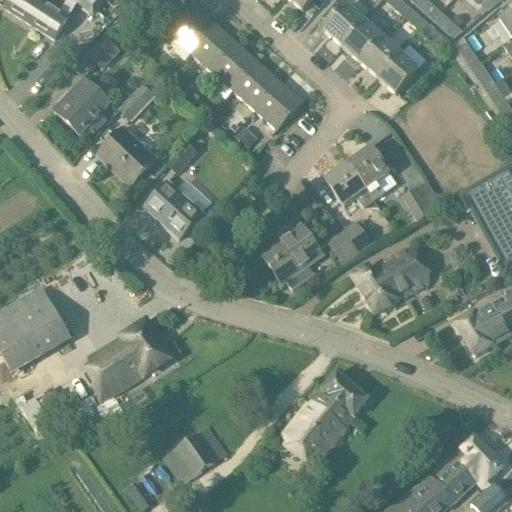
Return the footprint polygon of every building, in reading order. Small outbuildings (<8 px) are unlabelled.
[(59,16),(43,6),(33,0),(13,0),(6,12),(55,42),(68,22),(59,16)] [(70,0),(88,15),(93,19),(108,0),(70,0)] [(287,0),(305,15),(318,0),(287,0)] [(397,0),(388,0),(385,4),(403,20),(411,11),(397,0)] [(406,0),(415,8),(422,0),(406,0)] [(423,0),(422,0),(415,8),(434,25),(441,16),(423,0)] [(344,50),(365,26),(348,10),(326,34),(344,50)] [(191,59),(218,30),(197,11),(170,40),(191,59)] [(411,11),(403,20),(421,36),(428,27),(411,11)] [(511,40),(511,15),(500,23),(511,40)] [(441,16),(434,25),(454,43),(462,34),(441,16)] [(365,26),(344,50),(362,66),(383,42),(365,26)] [(428,27),(421,36),(438,51),(445,42),(428,27)] [(218,30),(191,59),(212,79),(239,49),(218,30)] [(106,40),(87,59),(102,73),(121,55),(106,40)] [(383,42),(362,66),(380,82),(401,58),(383,42)] [(456,52),(471,73),(481,67),(466,45),(456,52)] [(239,49),(212,79),(234,98),(260,68),(239,49)] [(401,58),(380,82),(397,98),(419,74),(401,58)] [(481,67),(471,73),(485,94),(495,87),(481,67)] [(260,68),(234,98),(255,117),(282,87),(260,68)] [(80,139),(110,107),(84,83),(54,116),(80,139)] [(282,87),(255,117),(276,136),(303,106),(282,87)] [(495,87),(485,94),(498,115),(509,108),(495,87)] [(132,125),(155,101),(142,88),(119,113),(132,125)] [(502,120),(511,134),(511,112),(509,108),(498,115),(502,120)] [(132,191),(157,165),(123,133),(98,159),(132,191)] [(177,178),(198,155),(186,145),(165,168),(177,178)] [(374,203),(384,195),(377,186),(389,177),(369,150),(347,167),(374,203)] [(347,167),(325,183),(344,210),(357,200),(364,210),(374,203),(347,167)] [(511,281),(511,168),(457,199),(468,218),(469,217),(497,267),(495,268),(505,286),(511,281)] [(180,243),(204,217),(167,185),(144,212),(180,243)] [(416,192),(403,200),(417,225),(431,216),(416,192)] [(358,259),(374,249),(357,225),(342,236),(358,259)] [(282,288),(286,285),(293,296),(316,279),(309,268),(322,258),(301,230),(284,242),(287,245),(264,263),(282,288)] [(342,236),(327,246),(343,270),(358,259),(342,236)] [(375,319),(428,287),(408,254),(393,263),(394,265),(373,278),(368,270),(352,280),(375,319)] [(0,359),(11,379),(72,344),(41,291),(0,314),(0,359)] [(455,325),(453,326),(475,362),(511,339),(511,305),(505,298),(475,317),(474,316),(456,327),(455,325)] [(112,400),(170,364),(146,325),(88,361),(112,400)] [(344,432),(368,403),(336,377),(310,409),(307,407),(281,440),(317,469),(344,435),(344,432)] [(20,409),(40,442),(48,437),(43,427),(48,425),(46,422),(65,411),(55,396),(38,406),(34,400),(20,409)] [(104,425),(93,400),(64,413),(66,418),(54,424),(62,443),(104,425)] [(208,429),(162,461),(181,489),(227,457),(208,429)] [(476,440),(461,453),(462,455),(433,480),(430,477),(386,511),(448,511),(454,508),(476,488),(482,494),(469,507),(473,511),(499,511),(508,504),(493,487),(495,486),(490,482),(503,471),(476,440)]
